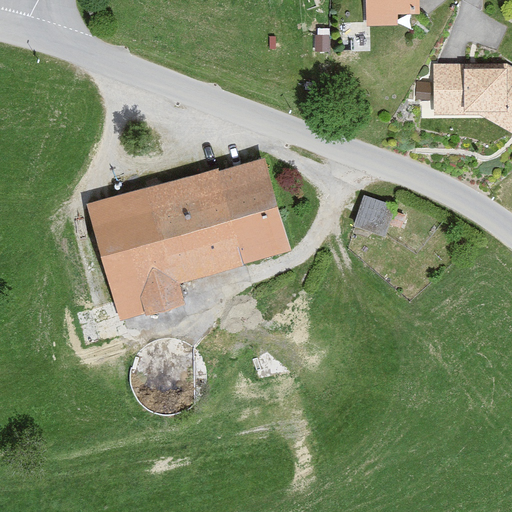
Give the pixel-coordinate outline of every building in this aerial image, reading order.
[(403,0),(354,0),(354,24),(382,24),(383,12),(404,12),(403,0)] [(511,73),(494,62),(425,62),(419,115),(444,113),(485,114),(511,131),(511,73)] [(269,151),(87,200),(118,316),(182,299),(175,275),(294,243),(269,151)] [(354,223),(384,232),(394,200),(364,190),(354,223)] [(132,385),(138,396),(147,404),(158,409),(169,410),(181,408),(191,402),(199,392),(204,381),(204,368),(200,356),(193,347),(182,340),(170,337),(158,338),(147,343),(138,351),(132,362),(130,374),(132,385)]
